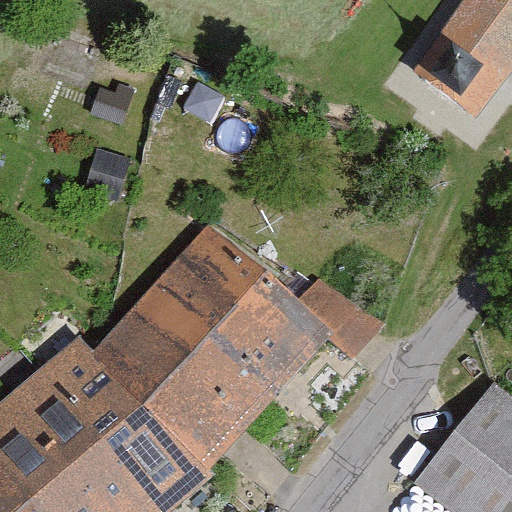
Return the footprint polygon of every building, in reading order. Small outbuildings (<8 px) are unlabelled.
[(511,0),(485,0),(447,56),(511,101),(511,0)] [(133,158),(100,147),(89,180),(122,191),(133,158)] [(216,230),(92,363),(211,474),(329,348),(353,370),(387,334),(328,279),(301,308),(216,230)] [(80,342),(0,421),(0,511),(199,511),(229,488),(211,474),(92,363),(80,342)] [(511,511),(511,410),(498,399),(423,499),(440,511),(511,511)]
